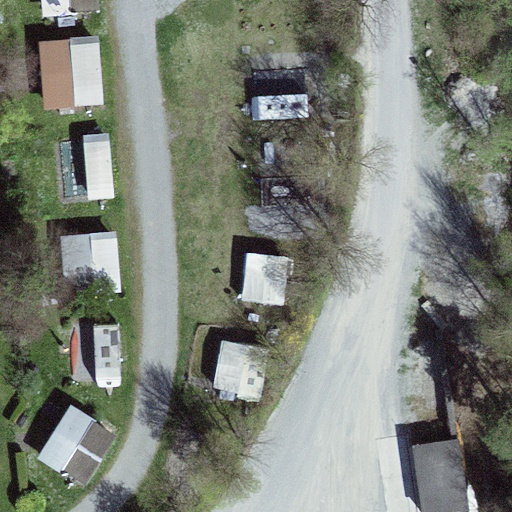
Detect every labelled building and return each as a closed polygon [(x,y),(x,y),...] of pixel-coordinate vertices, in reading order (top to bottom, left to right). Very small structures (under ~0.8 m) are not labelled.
[(43,0),(44,22),(71,21),(69,0),(43,0)] [(74,0),(75,15),(94,15),(93,0),(74,0)] [(45,113),(106,111),(104,44),(43,46),(45,113)] [(77,330),(77,385),(123,385),(124,330),(77,330)] [(42,465),(91,493),(121,441),(72,413),(42,465)] [(423,511),(468,511),(464,450),(420,453),(423,511)]
